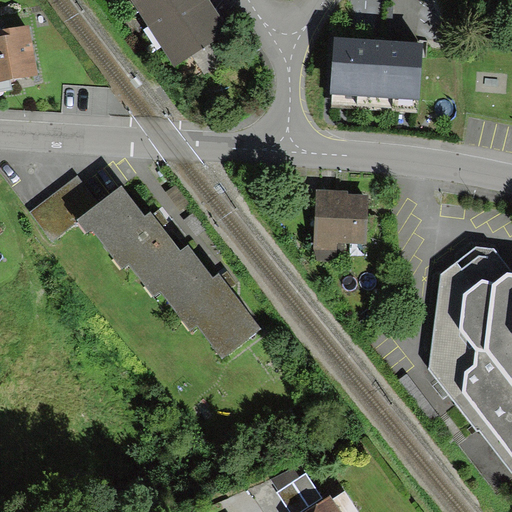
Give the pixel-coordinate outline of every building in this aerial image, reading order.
[(129,0),(175,71),(194,59),(205,77),(224,65),(212,47),(230,35),(207,0),(129,0)] [(37,73),(27,23),(3,28),(4,36),(0,36),(0,89),(11,87),(9,79),(37,73)] [(335,43),(331,101),(421,108),(425,50),(335,43)] [(33,208),(54,237),(98,205),(77,176),(33,208)] [(192,249),(185,254),(161,220),(153,210),(146,215),(125,186),(85,214),(118,259),(126,254),(147,283),(154,278),(184,320),(191,315),(224,361),(262,334),(226,284),(222,278),(216,283),(192,249)] [(314,258),(319,263),(346,264),(346,247),(368,247),(370,198),(350,197),(350,193),(317,192),(314,258)] [(443,279),(430,372),(477,434),(490,432),(511,461),(511,272),(511,273),(496,252),(478,250),(443,279)] [(271,479),(279,491),(300,477),(293,468),(271,479)] [(279,491),(277,493),(289,511),(297,511),(321,496),(305,473),(300,477),(279,491)] [(307,511),(339,511),(330,497),(307,511)]
